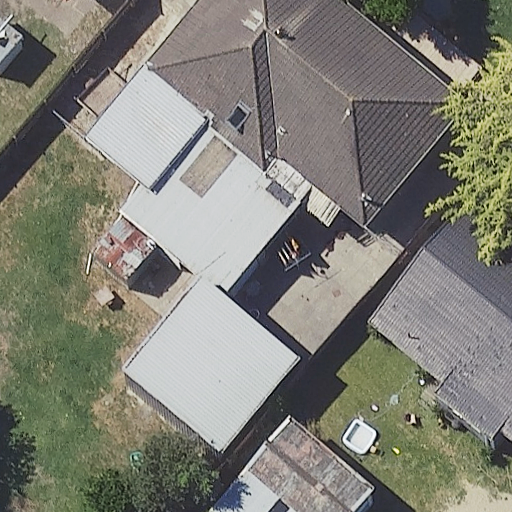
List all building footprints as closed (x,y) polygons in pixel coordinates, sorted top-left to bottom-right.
[(87,0),(65,0),(78,11),(87,0)] [(474,122),(325,0),(221,0),(148,89),(270,190),(283,174),(371,247),(474,122)] [(511,224),(486,203),(372,340),(511,454),(511,224)] [(208,293),(128,391),(229,474),(309,376),(208,293)] [(375,511),(381,506),(293,432),(224,511),(375,511)] [(439,511),(427,502),(418,511),(439,511)]
